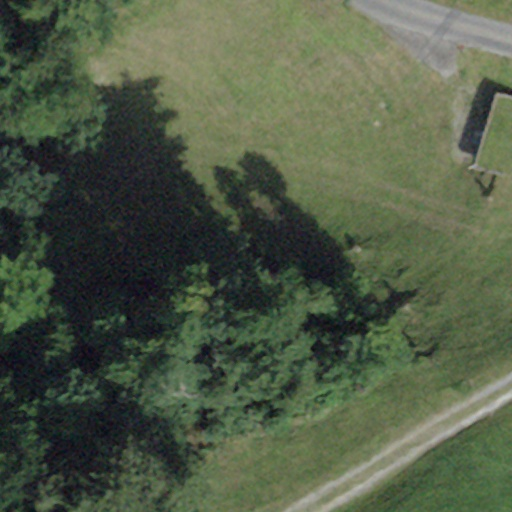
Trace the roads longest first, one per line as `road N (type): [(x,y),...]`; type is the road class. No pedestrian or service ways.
road 1 (track): [(511,373),(305,511)]
road 2 (unclassified): [(511,44),(368,0)]
